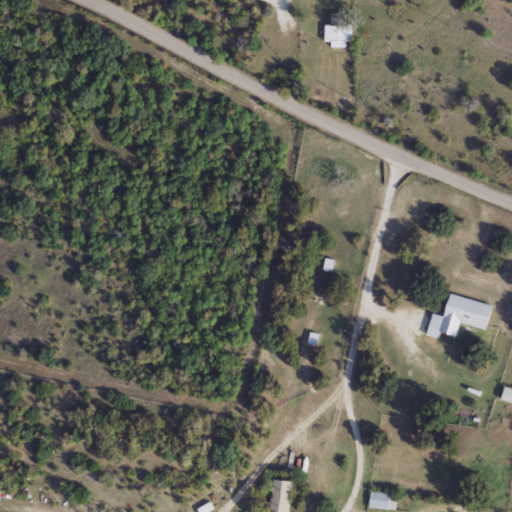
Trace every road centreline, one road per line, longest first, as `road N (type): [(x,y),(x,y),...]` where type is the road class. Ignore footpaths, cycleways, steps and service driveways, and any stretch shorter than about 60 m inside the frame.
road 1 (residential): [(60,511),(353,503),(363,469),(353,341),(397,159)]
road 2 (tertiary): [(511,203),(397,159),(83,0)]
road 3 (residential): [(216,511),(351,369)]
